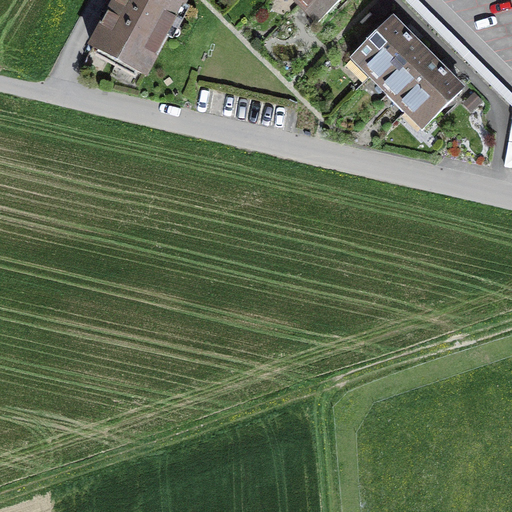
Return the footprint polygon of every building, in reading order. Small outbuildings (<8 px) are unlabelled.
[(145,75),(185,0),(184,0),(117,0),(115,3),(109,0),(107,0),(102,11),(109,15),(92,46),(145,75)] [(340,0),(304,0),(303,2),(321,20),(340,0)] [(355,55),(373,74),(409,38),(391,20),(355,55)] [(427,55),(409,38),(373,74),(391,91),(427,55)] [(391,91),(408,108),(444,73),(427,55),(391,91)] [(462,91),(444,73),(408,108),(426,126),(462,91)] [(302,106),(197,83),(190,116),(295,139),(302,106)]
